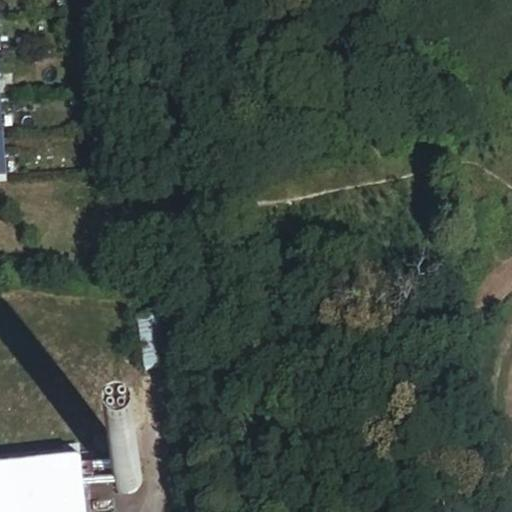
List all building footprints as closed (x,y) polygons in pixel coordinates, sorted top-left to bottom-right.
[(55,105),(42,106),(44,119),(56,118),(55,105)] [(268,133),(278,132),(278,125),(251,128),(251,135),(268,133)] [(305,130),(278,132),(268,133),(270,155),(271,166),(308,162),(305,130)] [(270,155),(268,133),(251,135),(245,136),(247,157),(270,155)] [(242,299),(275,295),(268,241),(236,245),(242,299)] [(31,343),(32,339),(33,335),(33,331),(32,327),(30,323),(27,320),(24,318),(20,316),(16,315),(12,315),(8,316),(4,317),(0,320),(0,347),(2,350),(5,352),(9,353),(14,354),(18,353),(22,352),(25,350),(28,347),(31,343)] [(267,329),(269,325),(269,323),(268,320),(267,318),(265,317),(262,316),(260,317),(257,318),(255,319),(254,322),(254,324),(254,326),(256,329),(258,330),(260,331),(262,331),(265,331),(267,329)] [(146,372),(170,369),(164,319),(140,321),(146,372)] [(59,383),(61,379),(62,375),(62,370),(61,366),(60,362),(57,359),(54,356),(50,354),(46,352),(41,352),(37,353),(33,355),(29,357),(26,360),(24,364),(23,369),(23,373),(24,377),(25,381),(28,385),(31,388),(35,390),(39,391),(44,391),(48,390),(52,389),(56,386),(59,383)] [(6,389),(9,386),(10,382),(11,378),(11,373),(10,369),(8,365),(6,362),(2,359),(0,358),(0,393),(3,392),(6,389)] [(0,511),(86,511),(81,459),(0,466),(0,511)] [(114,479),(115,485),(117,489),(121,493),(127,495),(132,494),(137,492),(141,488),(143,483),(144,478),(142,473),(139,469),(134,466),(128,465),(123,466),(118,469),(115,474),(114,479)]
